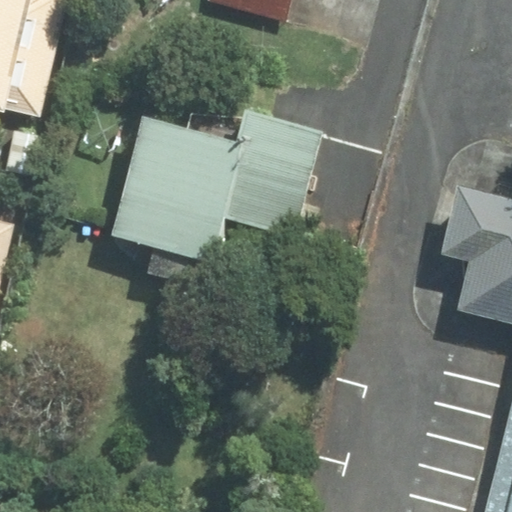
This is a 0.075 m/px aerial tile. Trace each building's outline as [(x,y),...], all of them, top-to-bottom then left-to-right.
[(58,112),(80,0),(0,0),(0,112),(17,116),(19,104),(58,112)] [(300,0),(219,0),(219,2),(296,20),(300,0)] [(246,255),(259,210),(324,229),(356,116),(291,98),(279,139),(174,109),(140,225),(246,255)] [(511,511),(511,190),(489,184),(457,311),(511,325),(511,396),(482,511),(511,511)] [(0,325),(21,218),(0,213),(0,325)]
